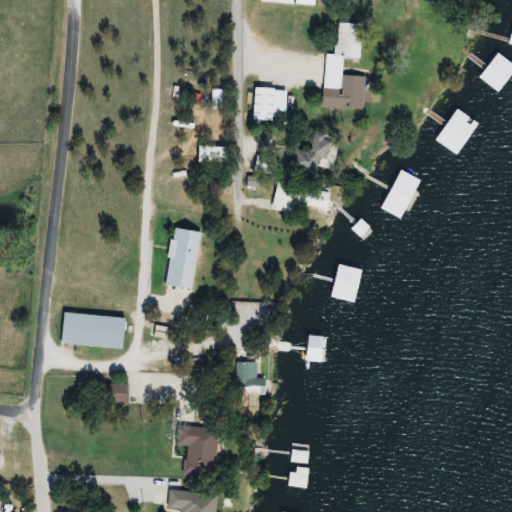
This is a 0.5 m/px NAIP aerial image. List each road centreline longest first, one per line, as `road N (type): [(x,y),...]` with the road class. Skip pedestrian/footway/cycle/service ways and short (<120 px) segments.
road 1 (residential): [(41,430),(55,0)]
road 2 (residential): [(233,0),(237,321)]
